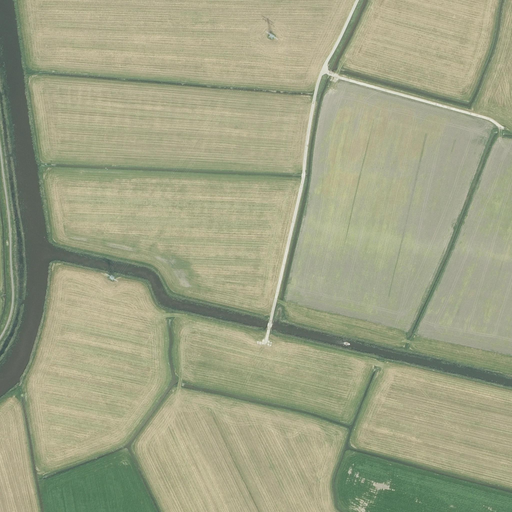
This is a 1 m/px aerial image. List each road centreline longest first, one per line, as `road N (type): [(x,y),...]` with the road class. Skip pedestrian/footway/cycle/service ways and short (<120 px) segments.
road 1 (track): [(270,322),(316,87),(358,0)]
road 2 (track): [(322,70),(501,127)]
